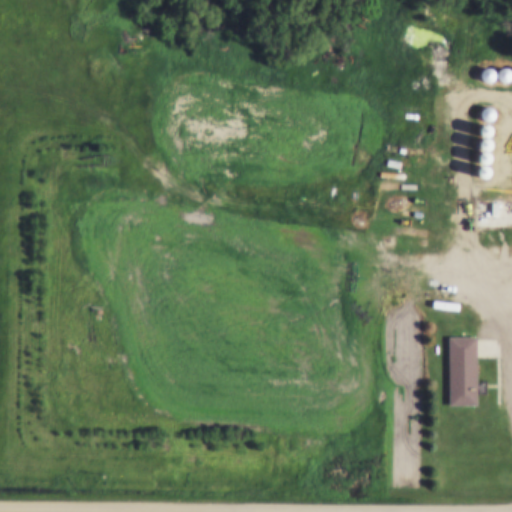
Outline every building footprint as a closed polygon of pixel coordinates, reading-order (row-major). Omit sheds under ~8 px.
[(496,77),(495,74),(492,71),(488,70),(485,71),(482,74),(481,77),(482,81),(485,84),(488,85),(492,84),(495,81),(496,77)] [(511,77),(511,73),(508,71),(504,70),(501,71),(498,73),(497,77),(498,81),(501,83),(504,84),(508,83),(511,81),(511,77)] [(495,117),(494,113),(491,110),(488,109),(484,110),(481,113),(480,117),(481,120),(484,123),(488,124),(491,123),(494,120),(495,117)] [(495,137),(494,133),(492,131),(488,130),(485,131),(483,133),(482,137),(483,140),(485,143),(488,144),(492,143),(494,140),(495,137)] [(495,151),(494,148),(492,145),(488,144),(485,145),(483,148),(482,151),(483,154),(485,157),(488,158),(492,157),(494,154),(495,151)] [(495,165),(494,162),(492,159),(488,158),(485,159),(482,162),(482,165),(482,169),(485,171),(488,172),(492,171),(494,169),(495,165)] [(495,179),(494,176),(492,174),(488,173),(485,174),(482,176),(481,179),(482,183),(485,185),(488,186),(492,185),(494,183),(495,179)] [(511,231),(511,216),(511,200),(471,200),(471,231),(511,231)] [(451,337),(478,337),(478,403),(451,403),(451,337)]
